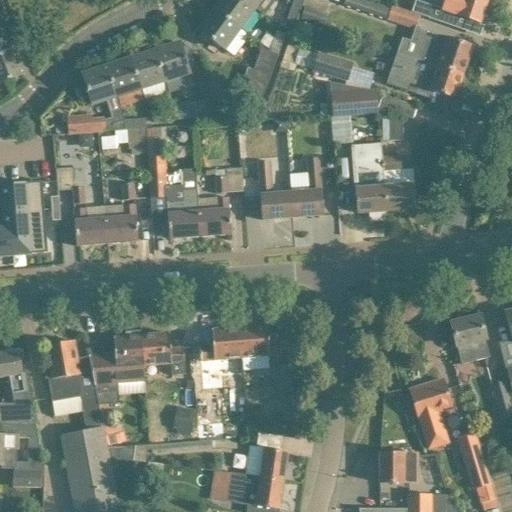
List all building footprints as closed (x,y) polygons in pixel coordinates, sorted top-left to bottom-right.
[(242,0),(222,0),(215,11),(240,29),(255,9),(242,0)] [(242,0),(255,9),(261,0),(242,0)] [(361,0),(344,0),(343,5),(385,19),(388,9),(361,0)] [(445,0),(442,11),(459,18),(479,24),(487,0),(445,0)] [(415,1),(411,13),(428,19),(433,7),(415,1)] [(301,7),(292,4),(284,25),(293,29),(289,41),(297,43),(299,35),(303,36),(305,30),(302,29),(303,23),(296,21),(301,7)] [(305,7),(301,21),(325,28),(329,15),(305,7)] [(391,8),(387,19),(415,28),(415,27),(419,17),(391,8)] [(240,29),(215,11),(200,32),(225,50),(240,29)] [(402,39),(398,50),(463,73),(472,47),(451,40),(415,27),(415,28),(414,31),(411,41),(402,39)] [(0,30),(0,56),(14,52),(6,28),(0,30)] [(269,50),(279,53),(285,34),(276,31),(269,50)] [(179,44),(154,53),(164,83),(189,74),(179,44)] [(260,104),(261,105),(267,91),(279,55),(262,49),(254,71),(248,69),(241,88),(244,91),(260,104)] [(299,49),(294,66),(312,70),(311,72),(326,75),(325,78),(347,84),(353,63),(299,49)] [(398,52),(386,84),(416,94),(430,99),(433,91),(434,92),(454,98),(458,86),(461,87),(463,86),(465,80),(464,78),(461,77),(463,73),(398,50),(398,52)] [(14,52),(0,56),(0,84),(23,76),(14,52)] [(154,53),(130,61),(140,91),(164,83),(154,53)] [(130,61),(107,68),(117,98),(140,91),(130,61)] [(117,98),(107,68),(82,77),(92,107),(106,102),(111,118),(102,121),(103,131),(125,130),(124,121),(117,98)] [(218,77),(208,80),(212,91),(222,88),(218,77)] [(330,84),(332,119),(378,115),(377,91),(330,84)] [(244,91),(239,98),(255,111),(260,104),(244,91)] [(378,107),(386,110),(412,119),(416,107),(382,96),(378,107)] [(172,103),(174,111),(174,113),(175,120),(196,118),(196,117),(195,103),(179,105),(179,100),(172,103)] [(174,113),(174,111),(152,112),(153,122),(175,120),(174,113)] [(91,117),(68,119),(69,135),(92,134),(91,117)] [(390,117),(391,141),(402,141),(402,117),(390,117)] [(145,119),(124,121),(125,130),(145,128),(145,119)] [(285,120),(272,121),(272,129),(276,132),(277,133),(285,132),(285,120)] [(353,121),(354,140),(374,139),(373,120),(353,121)] [(166,128),(146,129),(148,150),(148,155),(151,199),(166,197),(165,188),(171,187),(170,174),(164,174),(163,157),(161,157),(160,142),(167,142),(166,128)] [(126,131),(116,132),(116,137),(117,144),(127,143),(126,131)] [(116,137),(101,138),(102,150),(117,149),(117,144),(116,137)] [(381,144),(352,146),(353,154),(356,190),(356,197),(358,214),(386,212),(384,186),(383,172),(382,159),(381,144)] [(400,158),(382,159),(383,172),(386,212),(415,209),(412,170),(400,171),(400,158)] [(307,175),(308,175),(320,175),(318,159),(306,159),(307,175)] [(258,163),(259,179),(271,178),(270,164),(270,162),(258,163)] [(71,168),(60,169),(61,188),(72,188),(71,168)] [(214,178),(215,193),(227,193),(226,177),(214,178)] [(323,216),(321,191),(320,180),(308,180),(309,192),(291,193),(292,219),(323,216)] [(41,182),(1,185),(3,214),(44,210),(41,182)] [(262,221),(292,219),(291,193),(272,194),(271,183),(259,184),(260,195),(262,221)] [(121,185),(122,200),(133,199),(132,184),(121,185)] [(84,188),(73,189),(73,204),(85,203),(84,188)] [(198,212),(197,201),(196,189),(182,191),(182,188),(171,189),(172,203),(167,203),(168,215),(167,215),(168,220),(169,240),(200,238),(198,212)] [(58,197),(50,198),(51,210),(59,209),(58,197)] [(227,199),(197,201),(198,212),(200,238),(231,235),(229,210),(228,210),(227,199)] [(123,207),(104,208),(105,220),(107,245),(137,243),(136,223),(135,217),(134,206),(123,207)] [(59,209),(51,210),(52,222),(60,221),(59,209)] [(44,210),(3,214),(4,227),(4,228),(22,227),(25,255),(47,253),(44,210)] [(85,210),(74,211),(74,222),(74,227),(76,247),(107,245),(105,220),(86,221),(85,210)] [(4,227),(0,227),(0,256),(25,255),(22,227),(4,228),(4,227)] [(490,358),(487,347),(479,317),(451,324),(462,365),(490,358)] [(267,326),(239,328),(241,358),(242,372),(269,370),(268,356),(282,355),(281,340),(268,341),(267,326)] [(241,358),(239,328),(211,331),(212,345),(200,346),(201,361),(206,360),(223,359),(241,358)] [(130,332),(129,337),(113,338),(114,354),(89,357),(98,406),(119,403),(146,401),(144,381),(143,366),(140,336),(139,331),(130,332)] [(168,334),(140,336),(143,366),(170,363),(171,375),(184,374),(182,348),(169,349),(168,334)] [(61,436),(66,461),(108,453),(108,447),(103,428),(103,427),(98,406),(89,357),(76,360),(73,342),(48,347),(53,376),(48,377),(52,402),(79,398),(86,431),(61,436)] [(22,375),(21,371),(17,352),(0,355),(0,378),(9,377),(13,394),(24,392),(21,376),(22,375)] [(279,366),(281,391),(292,390),(290,365),(279,366)] [(232,421),(223,422),(221,374),(208,374),(208,388),(196,388),(198,425),(228,424),(228,434),(233,434),(232,421)] [(450,409),(447,399),(441,381),(410,392),(429,450),(448,444),(438,413),(450,409)] [(491,386),(501,418),(511,414),(511,406),(505,382),(491,386)] [(0,405),(0,420),(1,426),(35,426),(32,406),(19,406),(0,405)] [(176,435),(190,437),(195,410),(177,407),(173,428),(177,429),(176,435)] [(115,425),(103,428),(108,447),(120,445),(115,425)] [(40,489),(40,487),(43,487),(44,474),(35,426),(1,426),(1,437),(0,437),(0,466),(2,466),(2,469),(14,470),(14,471),(13,488),(40,489)] [(491,485),(475,432),(456,438),(472,490),(482,487),(489,511),(497,509),(489,485),(491,485)] [(249,446),(245,476),(283,481),(287,452),(279,451),(281,437),(259,434),(257,448),(249,446)] [(108,447),(108,453),(109,458),(146,463),(148,445),(108,447)] [(108,453),(66,461),(67,466),(75,511),(119,511),(109,458),(108,453)] [(378,484),(398,485),(415,485),(415,456),(379,455),(378,484)] [(116,477),(131,479),(133,464),(119,462),(116,477)] [(241,492),(239,504),(248,505),(246,511),(271,511),(272,509),(279,510),(281,496),(283,496),(286,495),(287,486),(285,484),(283,484),(283,481),(245,476),(231,474),(228,490),(241,492)] [(407,496),(407,510),(406,511),(453,511),(449,496),(431,496),(407,496)]
